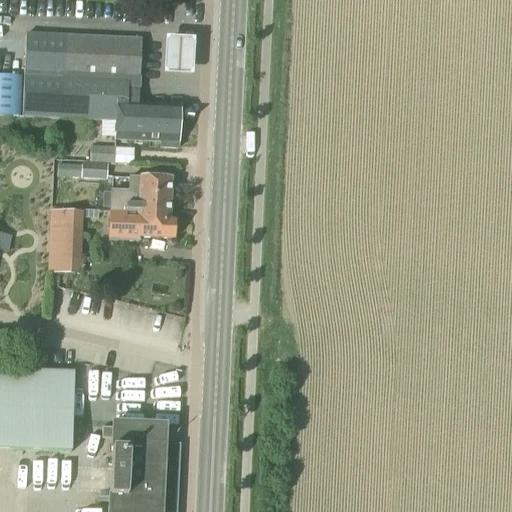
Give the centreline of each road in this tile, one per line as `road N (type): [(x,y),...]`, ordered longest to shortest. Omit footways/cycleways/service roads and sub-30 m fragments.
road 1 (primary): [(218,374),(238,0)]
road 2 (unclassified): [(218,374),(0,321)]
road 3 (primary): [(211,511),(218,374)]
